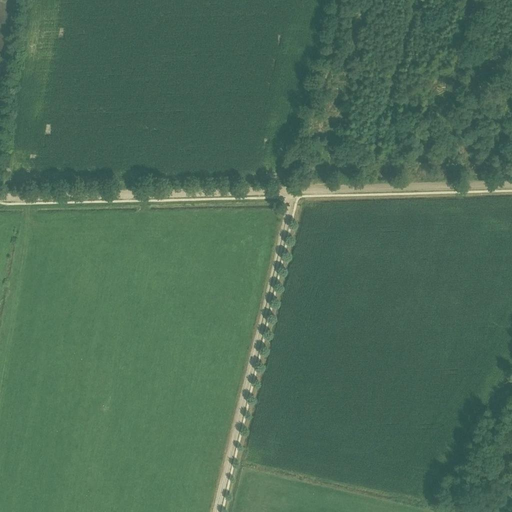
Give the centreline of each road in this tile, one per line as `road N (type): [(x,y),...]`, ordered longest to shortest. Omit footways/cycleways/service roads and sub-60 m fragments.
road 1 (track): [(218,511),(293,192)]
road 2 (track): [(293,192),(0,199)]
road 3 (track): [(293,192),(511,187)]
